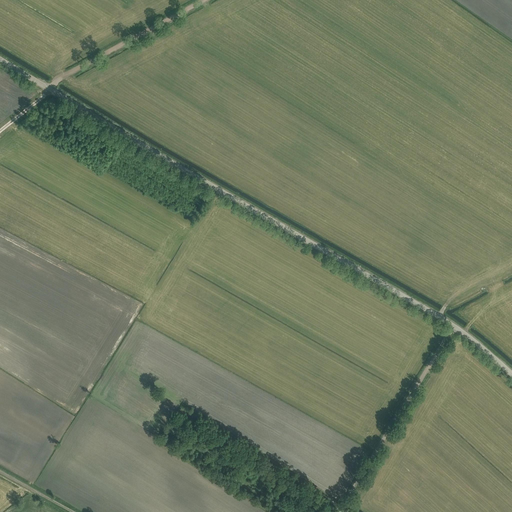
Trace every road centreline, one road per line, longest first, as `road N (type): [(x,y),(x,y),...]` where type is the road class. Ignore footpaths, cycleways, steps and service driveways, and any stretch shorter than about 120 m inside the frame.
road 1 (unclassified): [(511,373),(436,315),(0,58)]
road 2 (track): [(0,132),(60,77),(205,0)]
road 3 (track): [(338,511),(453,326)]
